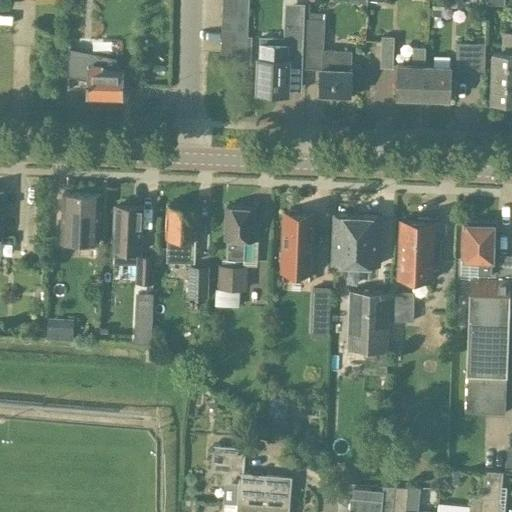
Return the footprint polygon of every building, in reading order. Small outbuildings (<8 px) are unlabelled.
[(222,0),(222,7),(248,8),(248,0),(222,0)] [(285,3),(284,38),(260,38),(259,87),(272,88),(271,92),(288,92),(289,62),(302,62),(304,3),(285,3)] [(222,7),(222,18),(248,18),(248,8),(222,7)] [(222,18),(222,29),(248,30),(248,18),(222,18)] [(307,18),(306,44),(305,67),(321,67),(320,93),(351,94),(352,51),(324,50),(325,19),(307,18)] [(222,29),(221,41),(247,42),(248,30),(222,29)] [(511,33),(504,33),(504,53),(494,52),(492,100),(511,101),(511,33)] [(391,67),(393,36),(380,35),(379,66),(391,67)] [(247,53),(247,42),(221,41),(221,52),(247,53)] [(484,43),(455,42),(454,69),(483,70),(484,43)] [(397,96),(423,97),(424,65),(425,65),(426,46),(413,45),(412,64),(398,64),(397,96)] [(70,47),(69,74),(88,78),(88,95),(124,96),(124,69),(117,69),(117,57),(70,47)] [(249,54),(240,54),(240,63),(242,63),(249,63),(249,54)] [(451,65),(425,65),(424,65),(423,97),(450,98),(451,65)] [(98,256),(98,242),(100,194),(64,192),(61,254),(98,256)] [(198,203),(168,202),(166,237),(167,237),(167,254),(182,254),(182,261),(195,262),(196,238),(198,203)] [(114,249),(141,250),(143,206),(116,205),(114,249)] [(245,238),(257,239),(258,222),(255,222),(256,206),(227,205),(225,238),(228,238),(227,258),(244,259),(245,238)] [(312,248),(314,212),(284,211),(282,271),(312,272),(312,257),(310,257),(310,248),(312,248)] [(334,261),(379,262),(380,216),(336,214),(334,261)] [(433,261),(439,261),(440,240),(434,239),(435,221),(401,219),(398,277),(433,278),(433,261)] [(463,276),(471,277),(478,277),(479,270),(498,271),(499,237),(493,237),(494,224),(465,223),(464,257),(463,276)] [(154,281),(155,253),(137,252),(135,280),(154,281)] [(209,265),(189,264),(187,294),(207,295),(209,265)] [(220,264),(218,288),(247,289),(248,265),(220,264)] [(466,410),(490,411),(505,412),(511,278),(478,277),(471,277),(466,410)] [(388,351),(390,319),(391,290),(350,288),(347,349),(388,351)] [(391,290),(390,319),(413,320),(414,291),(391,290)] [(137,293),(136,316),(150,317),(151,294),(137,293)] [(70,336),(70,316),(43,316),(43,336),(70,336)] [(239,483),(237,503),(290,507),(292,475),(245,471),(246,447),(213,444),(211,470),(222,470),(222,482),(239,483)] [(481,511),(486,471),(486,470),(485,470),(483,496),(470,495),(468,511),(481,511)] [(503,472),(486,470),(486,471),(481,511),(504,511),(507,486),(501,486),(503,472)] [(371,498),(372,489),(353,487),(353,496),(350,496),(348,511),(381,511),(382,511),(393,511),(396,485),(383,485),(382,499),(371,498)] [(409,486),(396,485),(393,511),(394,511),(434,511),(406,509),(409,486)] [(289,511),(290,507),(237,503),(236,511),(289,511)]
